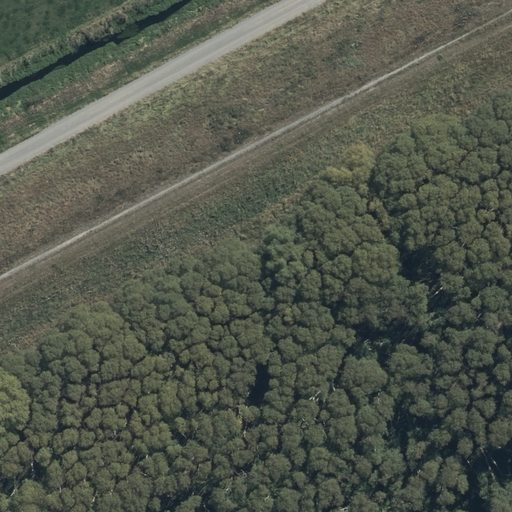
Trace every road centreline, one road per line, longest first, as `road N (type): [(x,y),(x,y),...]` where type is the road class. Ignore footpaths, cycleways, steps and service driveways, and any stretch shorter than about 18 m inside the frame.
road 1 (track): [(511,20),(0,294)]
road 2 (unclassified): [(301,0),(0,159)]
